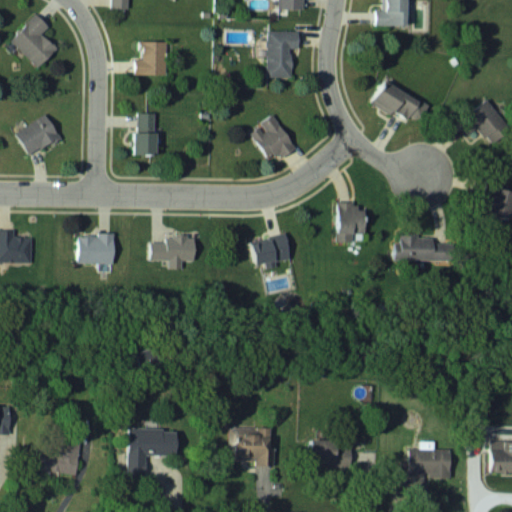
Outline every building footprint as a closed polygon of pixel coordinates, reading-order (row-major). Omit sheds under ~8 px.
[(110,0),(110,8),(130,8),(129,0),(110,0)] [(303,0),(278,0),(279,8),(304,8),(303,0)] [(375,9),(375,25),(408,25),(408,0),(381,0),(382,9),(375,9)] [(42,33),(49,25),(36,13),(11,40),(39,66),(57,47),(42,33)] [(298,30),(267,30),(267,75),(292,75),(292,47),(298,47),(298,30)] [(134,57),(134,73),(166,73),(166,40),(139,40),(139,57),(134,57)] [(407,120),(420,101),(387,78),(374,98),(407,120)] [(511,125),(485,98),(460,122),(473,135),(480,127),(495,142),(511,125)] [(60,134),(44,112),(15,133),(31,155),(60,134)] [(156,154),(157,112),(135,112),(135,154),(156,154)] [(296,146),(273,113),(250,129),(272,162),(296,146)] [(507,220),(511,202),(511,190),(485,183),(476,211),(507,220)] [(356,201),(336,201),(336,240),(364,240),(364,207),(356,207),(356,201)] [(13,229),(0,228),(0,261),(31,261),(31,236),(13,236),(13,229)] [(114,261),(114,233),(77,233),(77,261),(114,261)] [(255,267),(291,259),(286,233),(249,241),(255,267)] [(195,259),(194,234),(164,235),(164,241),(149,241),(150,259),(169,258),(169,268),(181,267),(181,259),(195,259)] [(394,234),(394,259),(433,259),(433,234),(394,234)] [(0,430),(9,431),(9,404),(0,404),(0,430)] [(144,453),(176,454),(177,428),(128,427),(127,477),(143,477),(144,453)] [(228,427),(229,462),(273,462),(273,427),(228,427)] [(76,472),(79,437),(58,435),(57,445),(36,444),(34,468),(76,472)] [(337,438),(312,438),(312,466),(352,466),(352,445),(337,445),(337,438)] [(490,471),(511,471),(511,438),(490,438),(490,471)] [(450,476),(450,448),(432,448),(432,442),(420,442),(420,447),(410,447),(410,477),(450,476)]
